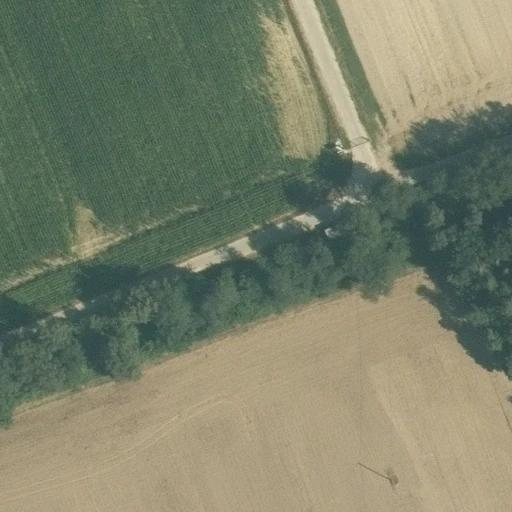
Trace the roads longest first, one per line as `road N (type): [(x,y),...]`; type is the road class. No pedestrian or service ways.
road 1 (track): [(0,348),(511,147)]
road 2 (track): [(302,0),(382,196)]
